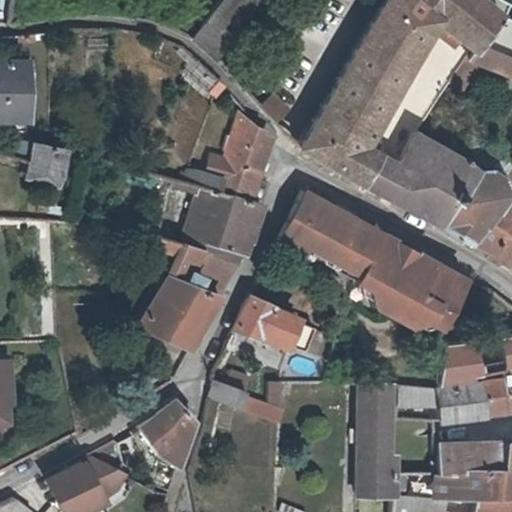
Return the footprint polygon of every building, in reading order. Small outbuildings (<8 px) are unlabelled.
[(250,0),(212,0),(212,1),(204,11),(190,35),(212,55),(250,0)] [(464,55),(511,75),(511,19),(495,13),(502,2),(499,0),(357,0),(370,9),(363,22),(297,142),(370,185),(376,173),(387,178),(412,130),(464,55)] [(220,78),(183,46),(177,54),(189,65),(185,72),(209,94),(220,78)] [(0,116),(25,116),(24,59),(0,59),(0,116)] [(285,109),(272,93),(259,105),(273,120),(285,109)] [(251,197),(259,169),(271,136),(241,111),(233,136),(230,135),(225,149),(229,151),(226,159),(220,158),(214,156),(210,172),(211,175),(189,170),(185,180),(174,177),(173,185),(197,190),(194,205),(202,207),(194,235),(246,251),(264,201),(251,197)] [(467,243),(469,241),(504,188),(497,171),(487,167),(495,151),(481,142),(472,137),(456,156),(415,132),(412,130),(387,178),(376,173),(370,185),(439,222),(439,226),(467,243)] [(485,136),(481,142),(495,151),(500,145),(485,136)] [(26,171),(32,172),(31,176),(54,181),(62,148),(51,145),(34,141),(29,159),(26,171)] [(497,171),(504,188),(511,176),(511,155),(508,160),(495,151),(487,167),(497,171)] [(469,241),(504,264),(511,252),(511,176),(504,188),(469,241)] [(352,266),(375,226),(304,186),(301,190),(278,234),(303,249),(307,241),(352,266)] [(202,207),(194,205),(184,243),(238,260),(246,251),(194,235),(202,207)] [(464,277),(375,226),(352,266),(354,267),(351,275),(376,290),(377,305),(412,325),(426,319),(439,326),(464,277)] [(233,266),(238,260),(184,243),(171,239),(169,244),(179,249),(140,326),(189,348),(191,344),(190,344),(218,294),(216,293),(225,278),(229,272),(233,266)] [(307,321),(293,316),(294,314),(247,293),(233,324),(285,342),(297,346),(307,321)] [(432,379),(433,386),(470,379),(468,372),(493,367),(511,363),(511,329),(440,341),(432,379)] [(511,363),(493,367),(496,375),(505,408),(511,406),(511,363)] [(212,377),(206,394),(238,405),(248,373),(230,367),(224,382),(212,377)] [(482,411),(505,408),(496,375),(487,377),(474,378),(482,411)] [(438,417),(482,411),(474,378),(470,379),(433,386),(436,401),(438,417)] [(353,491),(386,490),(389,490),(388,473),(388,453),(383,453),(386,380),(358,380),(353,491)] [(436,401),(433,386),(398,382),(396,403),(436,401)] [(163,445),(176,456),(177,449),(178,442),(189,412),(175,401),(136,425),(158,447),(163,445)] [(447,469),(511,466),(511,437),(448,441),(447,469)] [(434,470),(433,495),(438,496),(455,495),(472,494),(511,492),(511,466),(447,469),(448,441),(436,442),(434,470)] [(173,463),(176,456),(163,445),(158,447),(173,463)] [(118,469),(92,454),(45,478),(62,509),(82,508),(114,485),(118,469)] [(410,471),(388,473),(389,490),(410,493),(410,471)] [(410,511),(410,493),(389,490),(386,490),(385,511),(410,511)] [(511,511),(511,492),(472,494),(471,511),(511,511)] [(410,511),(436,511),(438,496),(433,495),(410,493),(410,511)] [(0,501),(0,511),(30,511),(34,509),(15,494),(0,501)] [(456,511),(455,495),(438,496),(436,511),(456,511)]
